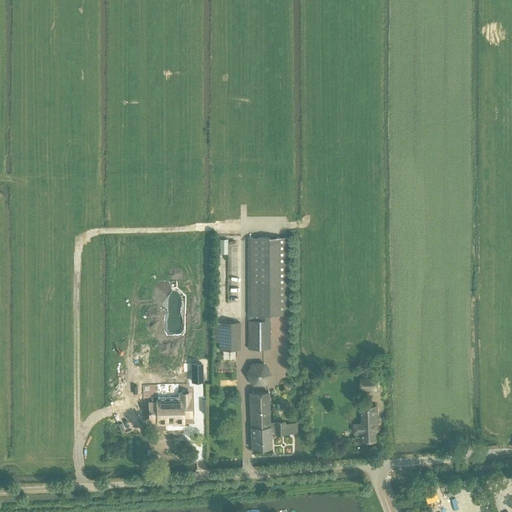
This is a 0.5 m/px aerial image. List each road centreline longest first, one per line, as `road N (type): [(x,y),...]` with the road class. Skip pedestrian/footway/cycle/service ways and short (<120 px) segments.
road 1 (unclassified): [(0,491),(377,464)]
road 2 (unclassified): [(377,464),(511,454)]
